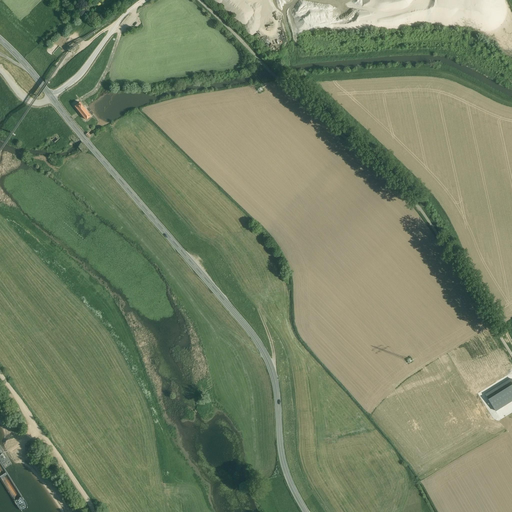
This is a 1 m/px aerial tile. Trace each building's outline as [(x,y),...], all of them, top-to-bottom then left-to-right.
[(272,17),(263,20),(266,27),(274,24),(272,17)] [(81,103),(76,107),(87,120),(91,117),(81,103)] [(250,235),(229,255),(253,281),(274,262),(250,235)] [(222,254),(206,266),(214,277),(230,265),(222,254)] [(237,269),(226,278),(239,293),(250,284),(237,269)] [(282,290),(270,297),(278,310),(290,303),(282,290)]
